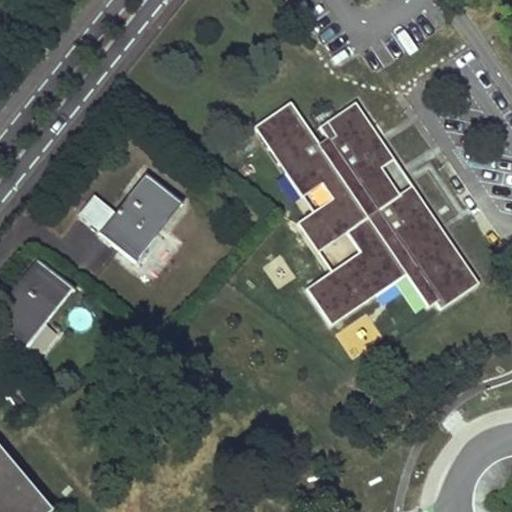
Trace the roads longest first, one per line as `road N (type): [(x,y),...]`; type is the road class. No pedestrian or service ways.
road 1 (tertiary): [(0,191),(156,0)]
road 2 (tertiary): [(117,0),(0,146)]
